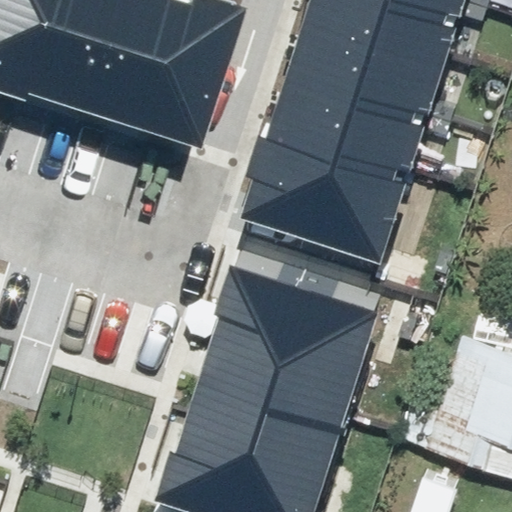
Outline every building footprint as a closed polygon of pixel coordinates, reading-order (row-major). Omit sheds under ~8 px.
[(0,0),(0,60),(193,121),(230,0),(0,0)] [(266,143),(252,184),(393,230),(418,154),(405,150),(413,126),(421,129),(431,101),(417,96),(424,76),(438,80),(462,8),(451,4),(451,0),(314,0),(278,110),(271,107),(260,140),(266,143)] [(186,418),(169,470),(299,511),(326,511),(401,284),(250,236),(191,420),(186,418)] [(0,293),(0,456),(94,487),(142,340),(0,293)] [(511,336),(471,325),(436,438),(496,456),(505,426),(511,428),(511,336)] [(460,511),(477,468),(433,451),(410,511),(460,511)] [(232,511),(163,489),(155,511),(232,511)]
